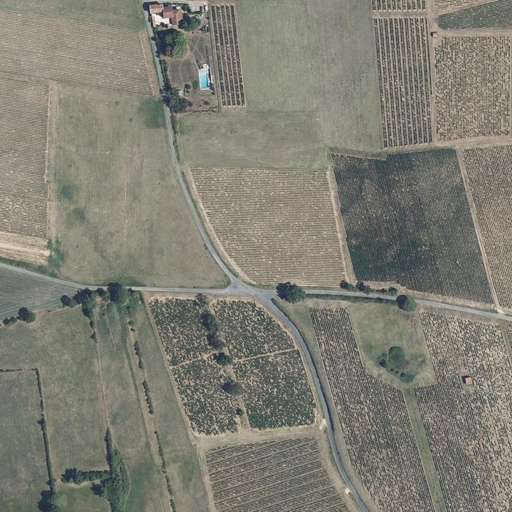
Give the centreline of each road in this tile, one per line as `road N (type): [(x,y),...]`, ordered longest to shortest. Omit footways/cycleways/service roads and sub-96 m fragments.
road 1 (unclassified): [(245,289),(213,253),(181,184),(144,0)]
road 2 (unclassified): [(245,289),(409,299),(511,318)]
road 3 (unclassified): [(245,289),(299,336),(336,459),(366,511)]
road 4 (unclassified): [(0,264),(97,288),(245,289)]
road 5 (track): [(431,25),(437,143),(511,139)]
road 6 (track): [(457,144),(501,316)]
